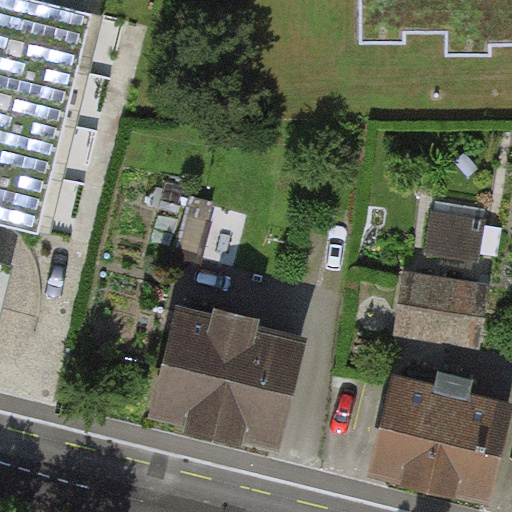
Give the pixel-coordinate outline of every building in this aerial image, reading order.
[(0,0),(0,221),(39,232),(44,214),(57,159),(71,105),(84,52),(94,12),(44,0),(0,0)] [(511,0),(358,0),(358,53),(407,53),(407,40),(445,40),(445,64),(492,64),(492,48),(511,48),(511,0)] [(482,266),(493,208),(437,197),(425,255),(482,266)] [(487,286),(397,273),(388,340),(478,353),(487,286)] [(203,320),(166,310),(139,414),(208,432),(206,442),(275,460),(305,347),(253,333),(256,322),(206,309),(203,320)] [(389,373),(363,476),(484,505),(509,403),(471,394),(475,378),(435,369),(431,383),(389,373)]
